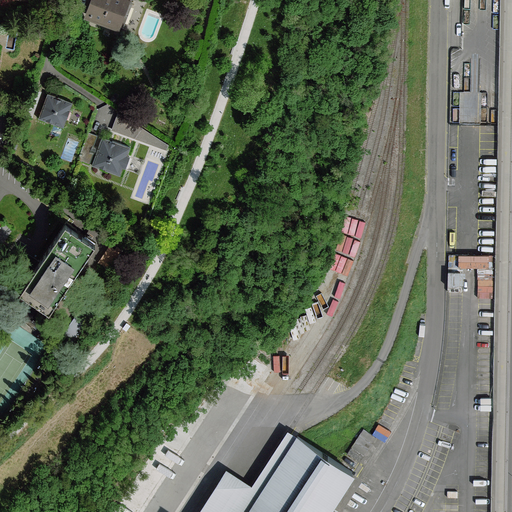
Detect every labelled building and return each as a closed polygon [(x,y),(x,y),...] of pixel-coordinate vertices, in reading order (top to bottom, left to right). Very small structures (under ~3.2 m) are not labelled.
[(95,0),(90,15),(116,25),(123,9),(125,0),(95,0)] [(133,2),(126,0),(125,0),(123,9),(129,11),(133,2)] [(63,127),(72,103),(48,94),(39,118),(63,127)] [(0,116),(0,132),(7,134),(14,112),(0,107),(0,113),(1,114),(0,117),(0,116)] [(131,120),(117,114),(111,127),(125,133),(131,120)] [(94,146),(98,135),(89,132),(78,160),(90,164),(94,153),(91,152),(93,146),(94,146)] [(131,147),(103,137),(92,165),(120,176),(131,147)] [(96,240),(68,219),(20,289),(50,310),(96,240)] [(111,511),(144,511),(193,438),(170,423),(111,511)] [(354,444),(366,452),(378,435),(366,427),(354,444)] [(249,511),(299,436),(290,430),(289,429),(253,484),(244,478),(233,470),(228,467),(199,511),(249,511)] [(328,511),(355,472),(299,436),(249,511),(328,511)]
